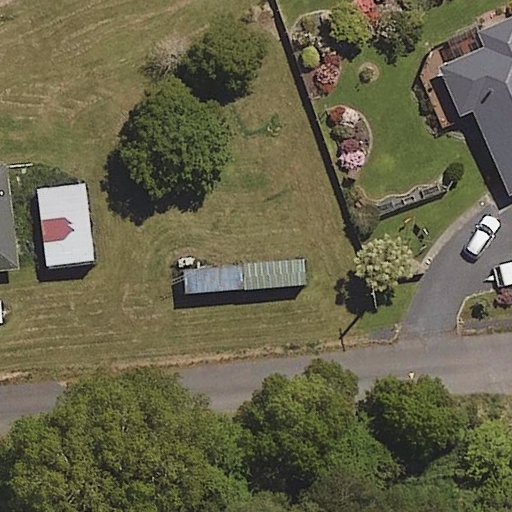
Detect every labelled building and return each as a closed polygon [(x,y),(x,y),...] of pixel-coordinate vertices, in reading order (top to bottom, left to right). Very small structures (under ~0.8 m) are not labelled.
[(511,18),(480,32),(487,48),(423,76),(444,126),(476,112),(511,194),(511,193),(511,18)] [(0,270),(19,269),(8,166),(0,166),(0,270)] [(87,184),(40,188),(48,267),(94,262),(87,184)] [(153,200),(131,202),(136,263),(158,261),(153,200)] [(204,283),(202,254),(165,255),(166,285),(204,283)]
